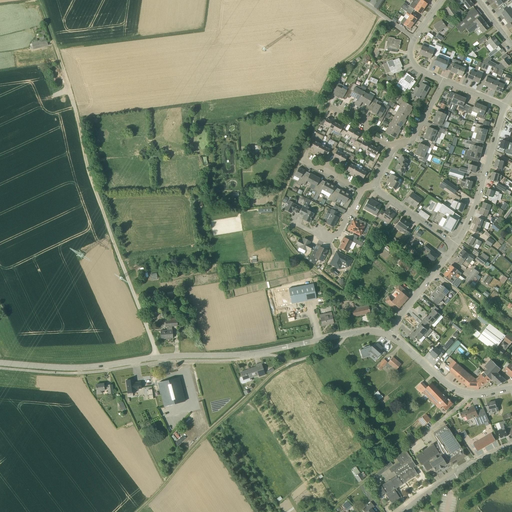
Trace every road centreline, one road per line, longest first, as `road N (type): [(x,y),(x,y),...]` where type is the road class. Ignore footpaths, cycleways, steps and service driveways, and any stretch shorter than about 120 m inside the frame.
road 1 (tertiary): [(0,363),(98,367),(251,353),(361,331),(390,335)]
road 2 (track): [(382,15),(325,84),(283,186),(278,219),(306,262),(395,324)]
road 3 (track): [(157,357),(37,0)]
road 4 (track): [(135,511),(293,361)]
road 5 (unclassified): [(454,246),(478,198),(504,106)]
road 6 (tertiary): [(511,388),(455,390),(390,335)]
road 7 (unclassified): [(404,511),(511,448)]
